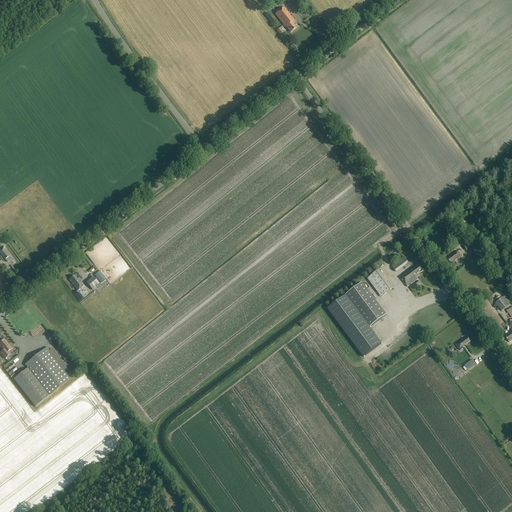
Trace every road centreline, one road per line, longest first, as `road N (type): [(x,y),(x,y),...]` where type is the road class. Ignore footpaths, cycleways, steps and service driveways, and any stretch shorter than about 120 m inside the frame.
road 1 (unclassified): [(511,368),(296,78)]
road 2 (track): [(22,293),(199,511)]
road 3 (tertiary): [(0,311),(204,150)]
road 4 (unclassified): [(204,150),(94,0)]
road 5 (tertiary): [(296,78),(397,0)]
road 6 (track): [(413,236),(511,161)]
